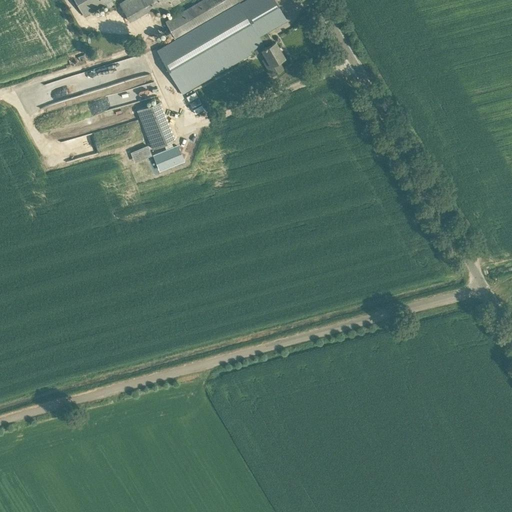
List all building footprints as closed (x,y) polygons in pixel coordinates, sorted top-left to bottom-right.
[(74,0),(84,15),(106,3),(108,6),(113,3),(111,0),(124,0),(120,3),(130,20),(155,5),(160,13),(168,8),(172,17),(165,21),(175,38),(240,0),(74,0)] [(244,0),(157,51),(182,93),(252,52),(253,50),(255,53),(262,49),(266,56),(271,64),(267,66),(272,75),(275,73),(283,68),(278,61),(284,57),(275,41),(273,42),(266,31),(286,19),(275,0),(244,0)] [(152,148),(174,140),(159,101),(137,110),(152,148)] [(88,156),(85,136),(61,139),(64,159),(88,156)] [(177,144),(153,153),(159,167),(183,158),(177,144)]
